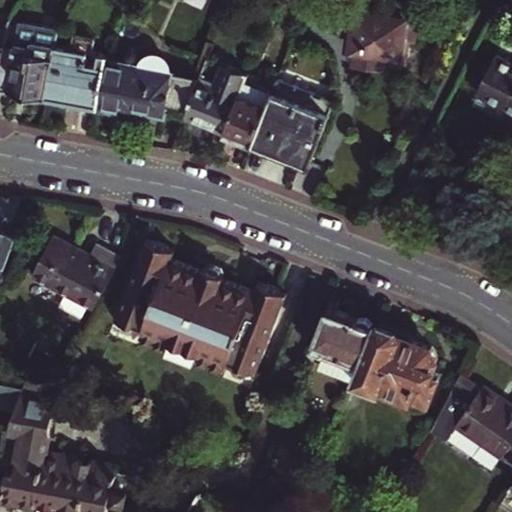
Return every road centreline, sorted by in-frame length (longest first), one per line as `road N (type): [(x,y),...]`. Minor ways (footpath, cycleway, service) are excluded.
road 1 (residential): [(0,155),(188,190),(358,253)]
road 2 (residential): [(358,253),(489,0)]
